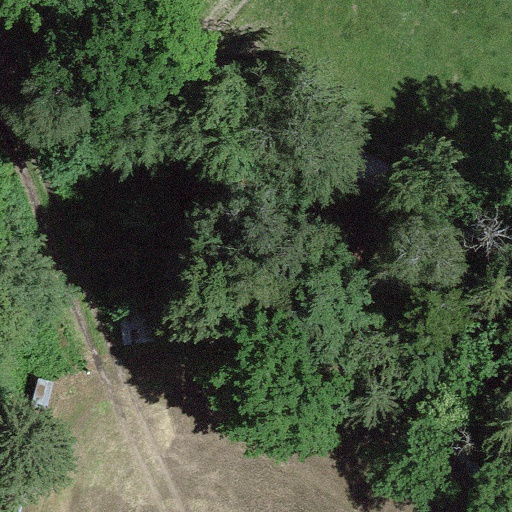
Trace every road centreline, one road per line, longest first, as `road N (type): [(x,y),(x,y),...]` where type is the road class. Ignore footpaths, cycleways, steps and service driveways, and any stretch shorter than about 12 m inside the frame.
road 1 (track): [(511,320),(185,126),(0,81)]
road 2 (track): [(175,511),(0,92)]
road 3 (track): [(237,0),(150,117)]
